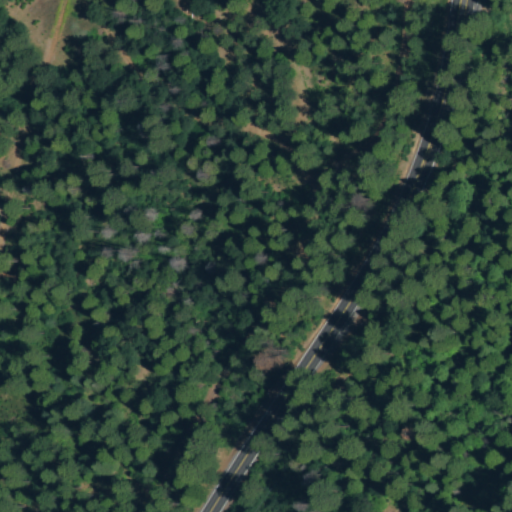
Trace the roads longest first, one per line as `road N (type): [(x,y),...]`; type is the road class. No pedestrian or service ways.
road 1 (secondary): [(214,511),(407,212),(426,165),(464,0)]
road 2 (track): [(0,258),(71,0)]
